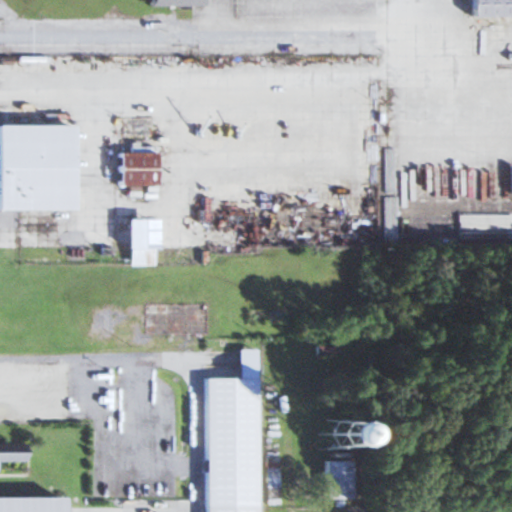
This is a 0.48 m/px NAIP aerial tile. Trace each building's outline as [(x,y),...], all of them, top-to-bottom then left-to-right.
[(383,0),(374,0),(374,19),(384,19),(383,0)] [(506,17),(506,0),(467,0),(467,17),(506,17)] [(0,125),(0,209),(68,209),(68,126),(0,125)] [(151,186),(151,152),(114,152),(114,186),(151,186)] [(157,411),(119,411),(120,467),(158,466),(157,411)] [(266,433),(251,411),(221,432),(236,453),(266,433)] [(316,427),(310,446),(322,449),(328,431),(316,427)] [(0,461),(20,462),(20,443),(0,443),(0,461)] [(346,461),(322,461),(322,500),(346,500),(346,461)] [(0,498),(0,511),(52,511),(52,498),(0,498)]
